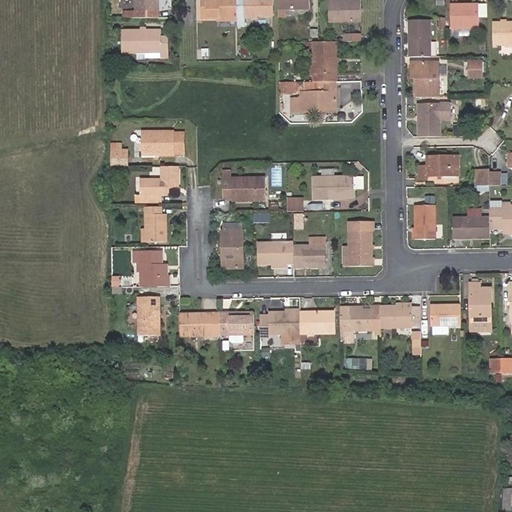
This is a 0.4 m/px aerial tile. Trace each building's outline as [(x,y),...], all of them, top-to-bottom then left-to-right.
[(136,0),(137,8),(158,8),(158,0),(136,0)] [(237,15),(237,0),(201,0),(201,16),(218,15),(237,15)] [(271,0),(237,0),(237,15),(257,15),(257,13),(272,13),(271,0)] [(360,20),(360,0),(328,0),(329,20),(360,20)] [(466,8),(465,4),(451,4),(451,28),(479,28),(479,8),(466,8)] [(410,56),(432,56),(431,19),(410,18),(410,56)] [(511,23),(494,23),(494,44),(511,44),(511,23)] [(161,49),(160,34),(160,28),(122,29),(122,49),(136,49),(161,49)] [(167,33),(160,34),(161,49),(136,49),(136,55),(167,55),(167,33)] [(319,40),(310,40),(311,66),(311,74),(311,81),(321,81),(334,81),(337,81),(336,40),(319,40)] [(201,48),(200,56),(208,57),(209,48),(201,48)] [(416,96),(440,96),(439,62),(418,63),(418,79),(416,79),(416,96)] [(483,67),(468,67),(468,76),(483,76),(483,67)] [(334,81),(321,81),(321,91),(305,92),(298,92),(299,97),(289,97),(290,112),(317,111),(317,108),(335,108),(334,81)] [(321,91),(321,81),(311,81),(305,81),(305,92),(321,91)] [(418,103),(418,136),(441,136),(440,119),(440,103),(418,103)] [(451,119),(451,103),(440,103),(440,119),(451,119)] [(455,127),(455,135),(466,135),(466,127),(455,127)] [(174,133),(173,156),(173,157),(182,158),(183,130),(174,130),(174,133)] [(157,156),(173,156),(174,133),(141,133),(141,153),(157,153),(157,156)] [(109,143),(109,153),(121,152),(121,143),(109,143)] [(109,153),(109,165),(125,165),(124,152),(121,152),(109,153)] [(461,158),(429,158),(429,167),(421,167),(421,181),(430,181),(430,178),(461,178),(461,158)] [(160,183),(147,182),(140,182),(140,196),(140,198),(143,198),(143,203),(160,204),(160,197),(160,190),(168,191),(176,191),(175,170),(160,169),(160,183)] [(490,174),(490,171),(477,171),(478,187),(491,187),(490,174)] [(500,174),(490,174),(491,187),(500,187),(500,185),(500,175),(500,174)] [(354,175),(313,175),(313,196),(354,196),(354,175)] [(266,200),(266,177),(223,177),(223,197),(232,197),(232,200),(266,200)] [(287,198),(287,212),(304,212),(304,198),(287,198)] [(504,209),(505,205),(505,201),(491,201),(491,209),(504,209)] [(504,209),(491,209),(491,220),(491,231),(507,231),(511,231),(511,235),(511,234),(511,204),(505,205),(504,209)] [(417,231),(417,241),(436,241),(436,208),(429,208),(418,208),(417,231)] [(145,229),(145,243),(164,243),(164,215),(160,215),(160,209),(145,209),(145,229)] [(469,211),(469,220),(482,220),(482,211),(469,211)] [(304,213),(295,214),(295,227),(304,227),(304,213)] [(371,220),(350,220),(350,247),(350,267),(371,267),(371,220)] [(491,231),(491,220),(482,220),(469,220),(455,220),(454,241),(492,241),(491,231)] [(227,252),(228,268),(244,267),(243,230),(243,221),(223,221),(223,231),(223,252),(227,252)] [(293,244),(293,241),(259,240),(259,263),(273,264),(288,264),(293,264),(293,244)] [(293,264),(293,267),(326,267),(326,245),(293,244),(293,264)] [(140,265),(140,254),(131,253),(130,263),(135,263),(135,265),(140,265)] [(157,285),(156,287),(168,287),(168,278),(165,278),(165,270),(159,270),(159,266),(159,254),(140,254),(140,265),(135,265),(134,271),(137,271),(137,285),(157,285)] [(472,322),(492,322),(491,289),(480,289),(480,284),(470,284),(472,322)] [(158,297),(136,297),(136,335),(159,335),(158,297)] [(462,326),(461,305),(432,305),(432,326),(462,326)] [(412,306),(380,307),(380,328),(411,328),(412,306)] [(421,328),(421,306),(412,306),(411,328),(421,328)] [(362,311),(340,311),(340,331),(380,330),(380,328),(380,307),(362,307),(362,311)] [(219,310),(178,310),(178,332),(219,333),(219,331),(219,310)] [(252,310),(219,310),(219,331),(252,331),(252,310)] [(335,313),(299,314),(300,335),(334,335),(335,313)] [(268,317),(259,317),(259,339),(268,339),(268,336),(283,335),(300,335),(299,314),(268,314),(268,317)] [(421,354),(421,331),(412,331),(412,354),(421,354)] [(300,345),(300,335),(283,335),(283,345),(300,345)] [(367,368),(367,358),(347,358),(347,368),(367,368)] [(504,360),(494,360),(494,373),(504,373),(504,360)]
